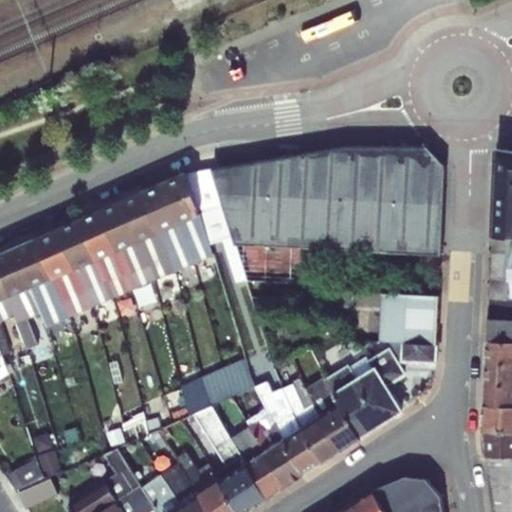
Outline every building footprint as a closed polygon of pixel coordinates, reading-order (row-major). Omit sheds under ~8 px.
[(317,248),(442,254),(446,165),(427,144),(345,144),(213,168),(237,244),(317,248)] [(237,244),(213,168),(188,171),(202,212),(211,243),(224,238),(229,255),(239,252),(237,244)] [(202,212),(188,171),(163,182),(180,222),(202,212)] [(180,222),(163,182),(144,191),(160,231),(180,222)] [(160,231),(144,191),(126,199),(139,240),(160,231)] [(139,240),(126,199),(101,209),(118,249),(139,240)] [(118,249),(101,209),(80,219),(97,258),(118,249)] [(212,249),(211,243),(202,212),(180,222),(188,239),(193,256),(212,249)] [(97,258),(80,219),(60,228),(77,267),(97,258)] [(167,248),(188,239),(180,222),(160,231),(167,248)] [(77,267),(60,228),(37,237),(53,277),(77,267)] [(170,256),(167,248),(160,231),(139,240),(150,265),(151,268),(161,264),(161,262),(168,259),(171,258),(170,256)] [(511,236),(492,234),(490,297),(511,298),(511,236)] [(53,277),(37,237),(16,247),(32,287),(53,277)] [(150,265),(139,240),(118,249),(126,266),(128,273),(132,272),(150,265)] [(317,248),(237,244),(239,252),(252,297),(254,298),(270,298),(339,302),(317,248)] [(32,287),(16,247),(0,253),(0,273),(10,296),(31,287),(32,287)] [(97,258),(104,275),(126,266),(118,249),(97,258)] [(182,252),(170,256),(171,258),(168,259),(173,273),(173,274),(188,268),(182,252)] [(97,258),(77,267),(84,284),(104,275),(97,258)] [(84,284),(61,294),(70,316),(173,273),(168,259),(161,262),(161,264),(151,268),(150,265),(132,272),(128,273),(126,266),(104,275),(84,284)] [(84,284),(77,267),(53,277),(61,294),(84,284)] [(0,300),(10,296),(0,273),(0,300)] [(32,287),(31,287),(39,304),(42,311),(39,312),(45,328),(60,323),(58,318),(62,316),(58,306),(53,308),(49,300),(61,294),(53,277),(32,287)] [(164,283),(151,288),(157,303),(170,297),(164,283)] [(39,304),(31,287),(10,296),(16,314),(39,304)] [(440,294),(384,292),(381,340),(404,341),(404,360),(438,361),(439,343),(437,343),(440,294)] [(0,329),(8,327),(5,319),(16,314),(10,296),(0,300),(0,329)] [(511,298),(490,297),(490,317),(511,318),(511,298)] [(270,298),(254,298),(257,308),(270,309),(270,298)] [(22,316),(16,318),(26,345),(45,338),(36,314),(23,319),(22,316)] [(511,318),(490,317),(489,340),(511,341),(511,318)] [(511,362),(511,341),(489,340),(487,362),(511,362)] [(391,346),(368,360),(369,362),(374,369),(377,367),(388,385),(407,374),(391,346)] [(0,364),(0,378),(10,372),(5,362),(0,364)] [(369,362),(354,370),(359,378),(374,369),(369,362)] [(511,362),(487,362),(486,383),(511,384),(511,362)] [(350,363),(327,377),(335,393),(359,378),(354,370),(350,363)] [(342,404),(363,437),(404,410),(388,385),(377,367),(374,369),(359,378),(335,393),(342,404)] [(304,382),(312,397),(323,416),(324,415),(342,404),(335,393),(327,377),(323,372),(313,377),(311,372),(302,376),(304,382)] [(24,378),(12,382),(18,399),(32,395),(30,389),(28,390),(24,378)] [(257,386),(268,407),(286,439),(303,428),(283,387),(273,392),(269,381),(257,386)] [(294,382),(283,387),(303,428),(323,416),(312,397),(303,404),(294,382)] [(511,384),(486,383),(485,404),(511,404),(511,384)] [(243,393),(235,398),(242,412),(251,405),(243,393)] [(342,404),(324,415),(345,449),(363,437),(342,404)] [(511,404),(485,404),(484,431),(511,431),(511,404)] [(212,427),(222,421),(214,405),(193,414),(220,455),(227,451),(212,427)] [(283,440),(286,439),(268,407),(247,419),(251,426),(267,451),(283,440)] [(145,411),(123,423),(127,434),(129,441),(150,432),(145,411)] [(303,428),(325,461),(345,449),(324,415),(323,416),(303,428)] [(220,455),(210,463),(221,479),(222,481),(249,463),(222,421),(212,427),(227,451),(220,455)] [(127,434),(123,423),(123,422),(102,430),(106,442),(110,440),(111,444),(120,440),(118,437),(127,434)] [(283,440),(306,474),(325,461),(303,428),(286,439),(283,440)] [(511,431),(484,431),(486,456),(511,455),(511,431)] [(267,451),(288,486),(306,474),(283,440),(267,451)] [(119,446),(108,452),(119,471),(130,465),(119,446)] [(177,456),(193,481),(201,492),(221,479),(210,463),(199,470),(187,450),(177,456)] [(270,497),(288,486),(267,451),(249,463),(270,497)] [(511,511),(511,455),(486,456),(494,511),(511,511)] [(38,458),(9,474),(18,490),(44,476),(38,458)] [(249,463),(222,481),(241,511),(246,511),(270,497),(249,463)] [(122,476),(109,485),(118,500),(126,511),(140,511),(154,503),(144,487),(134,470),(123,477),(122,476)] [(160,511),(171,511),(183,505),(167,478),(163,473),(144,487),(154,503),(160,511)] [(202,494),(201,492),(193,481),(184,486),(176,473),(167,478),(183,505),(202,494)] [(51,478),(20,492),(28,508),(59,494),(51,478)] [(376,489),(390,511),(412,511),(441,495),(427,479),(406,478),(376,489)] [(201,492),(202,494),(214,511),(241,511),(222,481),(221,479),(201,492)] [(99,511),(118,500),(109,485),(107,483),(71,506),(74,511),(99,511)] [(356,501),(363,511),(390,511),(376,489),(356,501)] [(214,511),(202,494),(183,505),(187,511),(214,511)] [(443,511),(441,495),(412,511),(443,511)] [(126,511),(118,500),(99,511),(126,511)] [(363,511),(356,501),(339,511),(363,511)]
